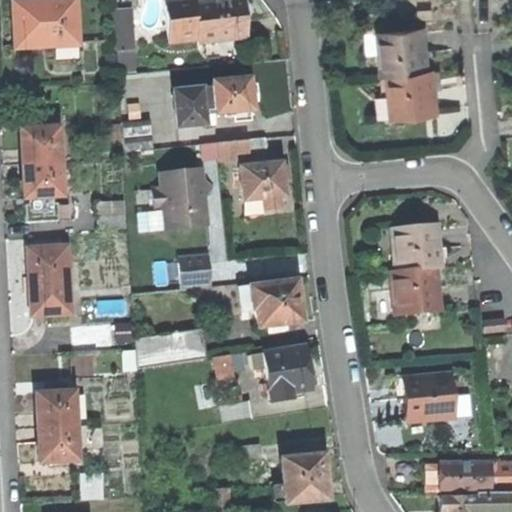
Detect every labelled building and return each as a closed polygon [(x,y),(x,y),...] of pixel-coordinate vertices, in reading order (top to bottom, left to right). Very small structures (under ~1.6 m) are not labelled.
[(15,48),(77,45),(74,0),(45,1),(12,2),(15,48)] [(169,43),(197,40),(194,3),(193,0),(179,0),(165,1),(169,43)] [(241,0),(223,0),(194,3),(197,40),(198,44),(245,39),(243,19),(241,0)] [(116,50),(133,49),(131,11),(114,12),(116,50)] [(426,25),(379,30),(384,73),(388,73),(429,69),(427,42),(426,25)] [(134,68),(133,49),(116,50),(117,69),(134,68)] [(434,68),(429,69),(388,73),(392,116),(438,112),(437,93),(434,68)] [(252,111),(251,103),(250,85),(249,79),(212,82),(212,88),(214,111),(215,114),(233,113),(251,111),(252,111)] [(250,85),(251,103),(259,102),(257,85),(250,85)] [(203,112),(214,111),(212,88),(173,91),(176,127),(204,125),(203,115),(203,112)] [(251,111),(233,113),(234,123),(243,122),(251,122),(251,111)] [(124,152),(153,150),(151,121),(121,124),(124,152)] [(25,140),(26,165),(63,162),(61,129),(25,131),(25,140)] [(248,140),(250,156),(267,154),(265,138),(248,140)] [(250,157),(250,156),(248,140),(216,143),(218,160),(218,161),(250,157)] [(218,160),(216,143),(199,145),(201,162),(218,160)] [(278,152),(267,154),(250,156),(250,157),(251,166),(280,163),(278,152)] [(28,199),(65,197),(63,162),(26,165),(27,188),(28,199)] [(280,170),(280,163),(251,166),(239,167),(242,201),(262,199),(263,209),(280,207),(279,198),(283,197),(282,189),(281,178),(285,178),(284,169),(280,170)] [(165,230),(205,225),(202,202),(202,197),(212,187),(200,179),(199,169),(159,173),(161,188),(152,188),(154,212),(164,211),(165,230)] [(29,203),(30,216),(53,213),(52,201),(29,203)] [(95,204),(96,217),(123,215),(123,203),(95,204)] [(96,231),(124,229),(123,215),(96,217),(96,231)] [(439,226),(393,230),(397,271),(438,267),(443,266),(441,245),(439,226)] [(36,316),(73,314),(70,248),(32,249),(34,292),(36,316)] [(180,288),(209,286),(206,256),(177,259),(180,288)] [(440,288),(438,267),(397,271),(393,271),(397,316),(443,311),(440,288)] [(257,328),(265,327),(283,325),(301,323),(299,307),(296,282),(252,287),(255,310),(257,328)] [(255,310),(252,287),(239,289),(242,312),(255,310)] [(506,319),(486,321),(486,333),(507,331),(506,319)] [(283,325),(265,327),(266,333),(283,331),(283,325)] [(136,370),(205,360),(204,354),(201,331),(134,341),(135,353),(136,370)] [(265,369),(269,403),(291,400),(290,392),(311,390),(309,375),(305,347),(263,353),(265,369)] [(135,353),(123,354),(125,371),(136,370),(135,353)] [(253,371),(265,369),(263,353),(251,355),(253,371)] [(216,381),(232,379),(228,357),(213,359),(216,381)] [(449,374),(401,379),(403,402),(405,423),(453,419),(449,374)] [(39,408),(40,428),(77,426),(75,392),(39,394),(39,408)] [(227,424),(252,420),(249,402),(224,407),(227,424)] [(42,462),(79,459),(77,426),(40,428),(42,450),(42,462)] [(234,449),(235,463),(260,461),(258,447),(234,449)] [(282,487),(284,502),(284,504),(327,501),(325,481),(323,456),(314,457),(314,450),(294,452),(295,459),(280,461),(282,487)] [(510,493),(511,492),(511,462),(490,463),(490,493),(510,493)] [(476,493),(490,493),(490,463),(438,464),(438,494),(476,493)] [(426,494),(438,494),(438,464),(426,465),(426,478),(426,494)] [(274,502),(284,502),(282,487),(273,488),(274,502)] [(215,511),(227,511),(226,491),(214,492),(215,511)] [(476,493),(476,498),(476,511),(510,511),(510,493),(490,493),(476,493)] [(476,511),(476,498),(439,499),(438,511),(476,511)]
